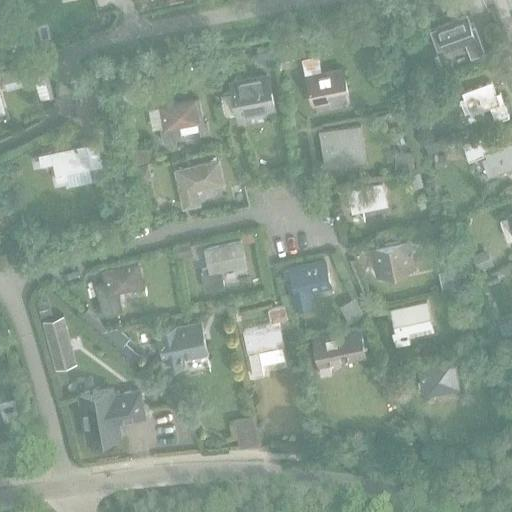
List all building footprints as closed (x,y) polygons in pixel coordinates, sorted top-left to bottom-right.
[(473,27),(470,28),(465,15),(436,26),(429,29),(436,49),(444,46),(445,48),(464,41),(469,56),(482,52),(473,27)] [(273,62),(273,50),(256,50),(257,62),(273,62)] [(342,68),(320,73),(316,55),(303,57),(311,98),(346,91),(342,68)] [(1,70),(6,89),(38,80),(33,61),(1,70)] [(239,121),(250,119),(248,111),(273,106),(267,74),(231,81),(233,90),(221,92),(225,116),(238,113),(239,121)] [(499,91),(495,93),(490,80),(464,90),(466,95),(462,97),(467,111),(472,109),(473,112),(488,106),(494,122),(508,116),(499,91)] [(207,120),(204,121),(199,97),(159,106),(163,126),(159,127),(162,141),(181,137),(179,125),(197,121),(200,134),(210,132),(207,120)] [(324,129),(328,159),(338,157),(337,150),(362,147),(359,124),(324,129)] [(511,142),(492,149),(487,134),(464,143),(469,159),(481,155),(487,173),(492,171),(492,173),(511,165),(511,142)] [(64,172),(90,166),(85,144),(38,154),(40,165),(51,162),(55,181),(66,179),(64,172)] [(130,148),(132,163),(152,160),(150,145),(130,148)] [(414,168),(414,150),(395,149),(395,168),(414,168)] [(174,169),(182,208),(201,204),(197,188),(222,182),(217,160),(174,169)] [(134,165),(137,180),(152,178),(149,162),(134,165)] [(346,189),(351,211),(385,204),(381,181),(346,189)] [(511,235),(511,213),(508,215),(508,216),(501,218),(508,237),(511,235)] [(201,267),(205,290),(224,286),(220,268),(243,263),(239,241),(204,248),(207,266),(201,267)] [(371,248),(376,270),(410,263),(406,241),(371,248)] [(289,268),(297,306),(308,303),(304,288),(329,283),(324,260),(289,268)] [(194,276),(198,275),(195,262),(182,265),(185,277),(180,279),(183,290),(187,289),(187,290),(197,288),(194,276)] [(95,284),(101,314),(121,309),(117,291),(141,285),(137,263),(102,270),(104,282),(95,284)] [(452,268),(439,270),(442,288),(455,286),(452,268)] [(50,312),(47,299),(37,301),(41,315),(50,312)] [(391,330),(395,344),(408,341),(405,328),(430,323),(425,300),(390,308),(395,329),(391,330)] [(88,306),(80,315),(94,330),(108,328),(88,306)] [(42,319),(55,368),(77,362),(64,313),(42,319)] [(161,341),(166,366),(182,363),(179,348),(203,343),(199,321),(164,328),(166,340),(161,341)] [(242,330),(252,376),(262,374),(260,363),(285,357),(277,322),(242,330)] [(95,332),(130,363),(139,353),(125,341),(130,337),(118,326),(95,332)] [(312,337),(319,375),(330,373),(327,357),(351,352),(366,349),(361,327),(312,337)] [(430,387),(431,393),(457,387),(451,359),(416,367),(421,389),(430,387)] [(111,397),(110,391),(77,397),(86,444),(119,438),(116,423),(142,418),(137,392),(111,397)] [(253,415),(233,419),(239,447),(259,443),(253,415)]
